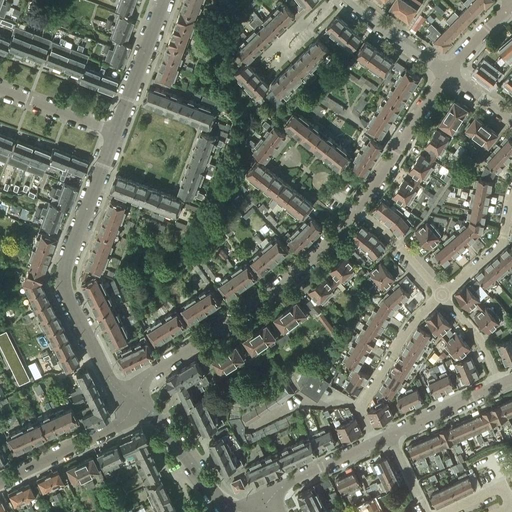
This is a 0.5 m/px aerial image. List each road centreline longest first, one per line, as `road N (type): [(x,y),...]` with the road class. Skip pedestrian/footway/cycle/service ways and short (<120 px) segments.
road 1 (residential): [(133,400),(150,373),(264,297),(358,207)]
road 2 (residential): [(133,400),(107,377),(63,273),(114,131)]
road 3 (residential): [(0,482),(125,420),(133,400)]
road 4 (residential): [(358,207),(446,73)]
road 5 (residential): [(240,511),(224,506),(160,422),(133,400)]
road 6 (residential): [(357,407),(441,295)]
road 7 (residential): [(114,131),(161,0)]
road 8 (residential): [(259,511),(282,486),(374,444)]
road 9 (residential): [(389,437),(500,385)]
road 10 (residential): [(446,73),(348,0)]
road 11 (residential): [(114,131),(0,89)]
road 12 (residential): [(441,295),(358,207)]
